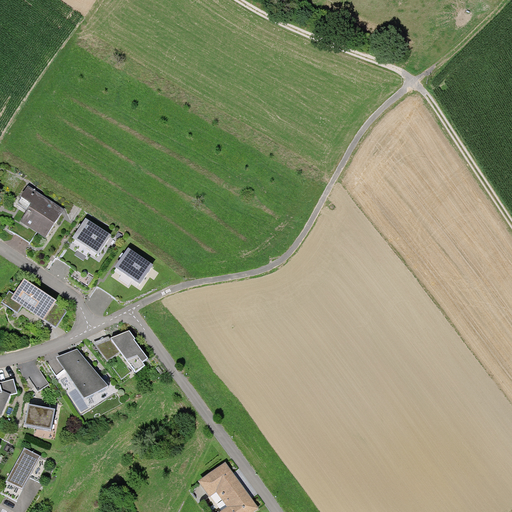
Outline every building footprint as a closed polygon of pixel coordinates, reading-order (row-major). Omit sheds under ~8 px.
[(46,235),(63,208),(28,187),(18,203),(26,208),(20,219),(46,235)] [(110,237),(86,220),(74,238),(98,254),(110,237)] [(130,251),(118,269),(141,285),(154,267),(130,251)] [(56,326),(68,309),(22,279),(13,293),(10,291),(3,302),(17,311),(22,304),(56,326)] [(128,329),(96,342),(123,377),(145,365),(143,361),(148,358),(128,329)] [(79,350),(57,358),(85,399),(109,387),(79,350)] [(40,392),(51,386),(43,372),(32,378),(40,392)] [(0,381),(0,412),(1,413),(9,392),(17,391),(14,378),(0,381)] [(53,407),(28,403),(25,422),(50,426),(53,407)] [(3,494),(18,502),(42,457),(27,449),(3,494)] [(246,511),(257,505),(226,460),(198,479),(208,494),(216,489),(226,504),(214,511),(246,511)]
